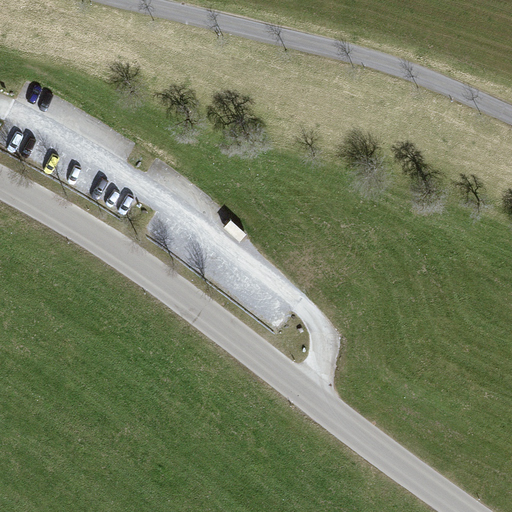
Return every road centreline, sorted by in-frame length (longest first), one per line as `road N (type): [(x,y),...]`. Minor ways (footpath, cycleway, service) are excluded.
road 1 (tertiary): [(0,182),(95,235),(472,511)]
road 2 (unclassified): [(124,0),(348,52),(442,80),(511,112)]
